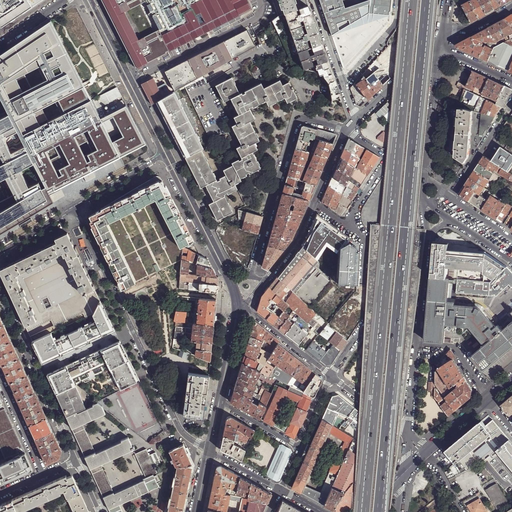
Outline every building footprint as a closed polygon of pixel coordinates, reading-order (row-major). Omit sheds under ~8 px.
[(0,0),(0,26),(2,27),(42,0),(0,0)] [(144,0),(101,0),(136,68),(165,53),(165,52),(170,50),(144,0)] [(144,0),(170,50),(170,51),(258,6),(259,4),(257,0),(144,0)] [(279,0),(280,2),(280,1),(285,15),(297,11),(298,10),(298,9),(303,7),(302,3),(301,0),(295,2),(294,0),(279,0)] [(341,0),(319,0),(332,34),(361,17),(357,4),(345,8),(341,0)] [(371,0),(357,4),(361,17),(332,34),(392,14),(370,12),(371,0)] [(371,0),(370,12),(392,14),(393,0),(371,0)] [(484,17),(487,15),(479,0),(473,0),(471,1),(480,19),(484,17)] [(491,13),(495,11),(489,0),(479,0),(487,15),(491,13)] [(499,8),(503,6),(499,0),(489,0),(495,11),(499,8)] [(476,21),(480,19),(471,1),(470,1),(462,5),(472,23),(476,21)] [(291,30),(302,26),(300,22),(303,21),(305,25),(314,22),(311,12),(308,7),(299,10),(301,13),(299,14),(300,15),(298,15),(297,11),(285,15),(291,30)] [(495,25),(488,28),(496,42),(498,42),(504,38),(505,37),(507,37),(511,33),(511,26),(505,19),(495,25)] [(65,196),(64,193),(63,189),(51,195),(50,193),(103,165),(116,159),(120,157),(146,143),(123,101),(116,86),(99,95),(90,99),(51,21),(0,55),(0,234),(50,205),(65,196)] [(302,26),(291,30),(298,52),(308,49),(310,48),(308,44),(311,43),(313,47),(322,44),(317,32),(314,22),(305,25),(306,28),(305,29),(306,30),(304,31),(302,26)] [(478,34),(472,37),(476,44),(477,45),(479,45),(483,44),(482,42),(494,42),(496,42),(488,28),(478,34)] [(247,30),(165,72),(175,91),(256,46),(247,30)] [(457,47),(480,58),(485,48),(482,47),(483,44),(479,45),(478,46),(476,45),(477,45),(476,44),(472,37),(462,42),(457,45),(457,47)] [(493,50),(488,61),(500,67),(505,69),(509,71),(511,65),(511,46),(504,43),(499,46),(494,48),(493,50)] [(312,61),(313,60),(313,61),(315,60),(314,60),(316,59),(318,63),(316,63),(316,65),(327,61),(324,52),(322,44),(313,47),(312,47),(314,52),(309,53),(308,49),(298,52),(300,56),(304,69),(314,65),(312,61)] [(484,60),(488,61),(493,50),(485,46),(485,48),(480,58),(484,60)] [(323,74),(324,79),(327,83),(334,80),(330,67),(327,61),(316,65),(320,75),(323,74)] [(379,64),(353,81),(364,96),(389,79),(379,64)] [(473,71),(466,87),(474,90),(481,75),(473,71)] [(485,77),(481,75),(474,90),(482,94),(489,79),(485,77)] [(201,149),(185,157),(186,160),(193,172),(201,188),(206,186),(209,193),(214,202),(209,204),(217,220),(233,212),(224,195),(227,193),(228,194),(238,190),(235,184),(241,181),(240,179),(247,175),(246,174),(249,173),(250,174),(260,168),(252,153),(257,150),(254,143),(259,141),(249,121),(254,118),(249,107),(252,105),(252,107),(265,100),(268,106),(284,97),(287,102),(296,98),(292,89),(293,89),(292,87),(291,87),(288,82),(282,85),(279,80),(263,88),(260,83),(244,91),(245,92),(242,94),(241,92),(239,93),(231,77),(216,85),(223,101),(230,98),(238,114),(233,116),(237,123),(231,125),(233,129),(242,146),(237,148),(242,159),(239,161),(239,159),(232,163),(233,165),(224,170),(226,176),(220,179),(221,180),(218,182),(201,149)] [(141,84),(151,105),(157,102),(163,98),(153,78),(143,83),(141,84)] [(482,94),(481,97),(489,101),(498,83),(493,81),(489,79),(482,94)] [(334,80),(327,83),(328,85),(330,93),(331,100),(340,97),(336,84),(334,80)] [(498,83),(489,101),(497,105),(505,86),(502,85),(498,83)] [(502,107),(511,91),(511,89),(509,88),(505,86),(497,105),(502,107)] [(466,105),(476,108),(481,97),(473,94),(465,90),(464,90),(462,97),(460,105),(466,105)] [(185,157),(201,149),(170,95),(163,98),(157,102),(160,108),(179,146),(185,157)] [(489,101),(481,97),(476,108),(474,112),(482,114),(496,116),(502,107),(497,105),(489,101)] [(470,147),(471,134),(472,124),(473,111),(466,109),(460,109),(459,110),(459,117),(457,117),(456,126),(458,126),(457,133),(457,140),(455,140),(454,150),(456,150),(455,157),(465,163),(469,157),(470,147)] [(496,116),(482,114),(479,135),(483,136),(496,116)] [(511,133),(511,124),(507,121),(505,124),(503,127),(511,133)] [(310,137),(315,139),(318,130),(302,125),(300,131),(299,134),(310,137)] [(315,139),(316,139),(333,144),(334,141),(337,135),(323,131),(318,130),(315,139)] [(298,140),(295,148),(305,151),(307,145),(308,145),(310,137),(299,134),(298,140)] [(496,143),(505,149),(508,144),(510,142),(501,136),(499,139),(496,143)] [(316,139),(313,149),(315,151),(314,154),(327,157),(329,151),(333,144),(316,139)] [(346,144),(345,148),(359,158),(364,148),(349,139),(346,144)] [(511,153),(507,150),(505,149),(501,146),(499,149),(496,154),(511,164),(511,153)] [(293,156),(292,162),(305,166),(307,159),(309,152),(305,151),(295,148),(293,156)] [(360,158),(359,158),(345,148),(343,153),(341,158),(357,169),(359,164),(357,163),(356,163),(358,159),(359,160),(360,158)] [(379,157),(367,149),(366,151),(362,159),(373,167),(379,157)] [(311,160),(308,167),(321,171),(323,166),(327,157),(314,154),(311,160)] [(511,164),(496,154),(495,156),(491,161),(498,165),(502,168),(511,174),(511,164)] [(482,160),(479,164),(492,172),(493,173),(495,170),(498,165),(491,161),(486,158),(484,156),(482,160)] [(357,169),(341,158),(337,165),(336,168),(349,177),(361,185),(367,176),(357,169)] [(359,164),(357,169),(367,176),(373,167),(362,159),(361,159),(359,164)] [(290,169),(288,176),(301,180),(303,173),(305,166),(292,162),(290,169)] [(492,172),(479,164),(476,168),(474,171),(487,179),(492,172)] [(302,181),(306,182),(316,184),(321,171),(308,167),(305,174),(302,181)] [(332,177),(345,186),(347,187),(356,193),(358,190),(347,182),(349,177),(336,168),(333,175),(332,177)] [(511,175),(511,174),(502,168),(499,173),(501,175),(509,180),(511,175)] [(484,188),(489,180),(487,179),(474,171),(472,175),(470,178),(484,188)] [(87,181),(97,177),(94,172),(85,177),(87,181)] [(491,182),(496,175),(493,173),(492,172),(487,179),(489,180),(491,182)] [(286,181),(285,185),(294,187),(300,189),(302,181),(301,180),(288,176),(286,181)] [(330,182),(329,185),(341,194),(345,186),(332,177),(330,182)] [(180,248),(183,247),(193,242),(190,235),(187,231),(178,213),(172,200),(169,196),(165,187),(161,180),(154,178),(149,181),(146,183),(147,184),(135,190),(133,191),(107,206),(90,216),(93,220),(90,222),(93,227),(95,231),(100,242),(102,247),(109,259),(109,260),(111,264),(114,270),(118,278),(120,282),(123,289),(136,283),(108,224),(138,209),(139,211),(140,210),(139,209),(146,206),(146,205),(155,200),(180,248)] [(479,195),(484,188),(470,178),(467,181),(465,185),(476,192),(479,195)] [(306,182),(303,190),(312,192),(314,189),(316,184),(306,182)] [(284,189),(283,193),(309,200),(309,198),(312,193),(312,192),(303,190),(302,195),(292,192),(294,187),(285,185),(284,189)] [(327,190),(325,193),(338,202),(341,194),(329,185),(327,190)] [(469,202),(476,192),(465,185),(462,190),(459,195),(469,202)] [(190,235),(193,242),(194,241),(191,234),(190,235),(188,230),(189,230),(182,217),(181,217),(179,213),(180,213),(173,200),(170,195),(171,195),(166,186),(165,187),(169,196),(172,200),(178,213),(187,231),(190,235)] [(351,201),(356,193),(347,187),(343,195),(351,201)] [(474,205),(482,210),(488,200),(482,196),(479,195),(476,192),(469,202),(474,205)] [(282,197),(280,204),(290,206),(293,208),(304,210),(306,207),(309,200),(283,193),(282,197)] [(338,202),(325,193),(323,198),(322,201),(334,210),(338,202)] [(346,208),(351,201),(343,195),(339,203),(340,203),(346,208)] [(489,215),(496,220),(506,206),(491,196),(488,200),(482,210),(489,215)] [(341,215),(346,208),(340,203),(335,211),(341,215)] [(501,223),(511,205),(507,203),(506,206),(496,220),(499,222),(501,223)] [(278,210),(277,214),(300,220),(303,215),(304,210),(293,208),(292,212),(288,211),(290,206),(280,204),(278,210)] [(502,223),(511,207),(511,205),(501,223),(502,223)] [(262,223),(263,217),(238,209),(239,220),(242,220),(261,226),(262,223)] [(317,213),(302,245),(308,250),(320,261),(320,262),(328,250),(339,257),(337,283),(345,284),(345,285),(349,285),(349,284),(358,284),(360,244),(317,213)] [(275,219),(274,225),(296,231),(298,226),(300,220),(277,214),(275,219)] [(241,228),(242,228),(242,230),(246,231),(258,234),(260,230),(261,226),(242,220),(239,220),(240,227),(240,229),(241,229),(241,228)] [(273,229),(271,235),(291,240),(292,239),(293,237),(296,231),(274,225),(273,229)] [(109,260),(109,259),(102,247),(100,242),(95,231),(93,227),(92,228),(99,243),(100,243),(102,247),(101,247),(108,261),(110,265),(116,278),(117,278),(119,283),(118,283),(122,290),(123,289),(120,282),(118,278),(114,270),(111,264),(109,260)] [(252,265),(251,247),(235,248),(234,231),(222,231),(223,258),(234,258),(234,266),(252,265)] [(0,271),(15,304),(28,332),(52,321),(54,326),(83,313),(86,318),(93,315),(100,301),(98,297),(86,271),(74,246),(68,233),(66,234),(59,237),(55,239),(57,243),(50,246),(38,252),(14,263),(0,269),(0,271)] [(268,245),(284,249),(291,240),(271,235),(270,240),(268,245)] [(434,242),(431,277),(449,279),(490,282),(499,274),(507,267),(486,253),(479,252),(448,250),(448,246),(449,243),(434,242)] [(268,269),(284,249),(268,245),(265,255),(262,266),(268,269)] [(189,262),(196,264),(212,268),(210,264),(208,260),(195,253),(183,247),(182,252),(181,260),(189,262)] [(320,261),(308,250),(280,280),(288,287),(291,284),(292,285),(294,282),(293,281),(310,262),(315,266),(320,261)] [(188,275),(189,262),(181,260),(181,262),(180,274),(188,275)] [(212,268),(196,264),(196,266),(197,266),(197,275),(217,277),(214,271),(212,268)] [(511,272),(507,267),(499,274),(510,285),(511,282),(511,272)] [(219,277),(217,277),(197,275),(188,275),(180,274),(180,281),(184,282),(189,282),(218,285),(218,281),(219,277)] [(271,284),(269,287),(284,301),(293,291),(292,291),(288,287),(280,280),(277,277),(271,284)] [(483,371),(511,347),(511,323),(511,324),(503,330),(501,332),(497,327),(485,314),(483,311),(480,309),(476,308),(473,307),(454,306),(447,305),(447,302),(449,279),(431,277),(425,341),(444,342),(445,324),(470,326),(486,345),(471,357),(483,371)] [(505,285),(498,278),(491,285),(454,282),(453,291),(494,294),(505,285)] [(218,285),(189,282),(188,290),(192,290),(195,290),(217,292),(218,288),(218,285)] [(273,324),(283,311),(288,305),(284,301),(269,287),(268,289),(261,297),(257,310),(258,311),(258,312),(265,318),(273,324)] [(294,293),(284,301),(288,305),(289,306),(293,311),(298,316),(312,327),(310,329),(314,332),(317,329),(316,328),(314,326),(317,322),(319,324),(324,328),(327,324),(328,323),(310,306),(294,293)] [(198,302),(197,309),(194,309),(194,312),(197,313),(196,319),(198,320),(197,324),(214,326),(214,321),(215,311),(216,304),(216,300),(201,299),(200,299),(199,303),(198,302)] [(115,329),(100,301),(93,315),(96,320),(57,338),(54,332),(33,342),(42,363),(115,329)] [(283,311),(273,324),(276,326),(279,329),(287,319),(288,317),(289,316),(283,311)] [(174,321),(176,322),(181,323),(185,323),(185,321),(186,318),(182,317),(182,312),(177,312),(176,312),(174,321)] [(292,323),(287,319),(279,329),(282,331),(285,333),(292,323)] [(252,330),(250,336),(262,341),(266,330),(260,326),(255,321),(254,322),(253,327),(252,330)] [(295,341),(299,344),(307,333),(293,322),(292,323),(285,333),(289,336),(295,341)] [(213,331),(214,326),(197,324),(194,323),(193,328),(175,327),(175,332),(193,333),(213,336),(213,331)] [(320,333),(324,328),(319,324),(316,328),(317,329),(314,332),(318,336),(320,333)] [(332,328),(327,324),(324,328),(320,333),(327,339),(334,330),(332,328)] [(266,330),(262,341),(263,341),(275,347),(278,343),(279,341),(269,333),(266,330)] [(334,330),(327,339),(330,341),(337,332),(334,330)] [(193,333),(175,332),(174,339),(178,340),(197,342),(212,343),(213,339),(213,336),(193,333)] [(337,332),(330,341),(333,344),(341,350),(344,345),(347,341),(338,333),(337,332)] [(0,357),(15,350),(7,333),(0,336),(0,357)] [(275,347),(263,341),(262,341),(250,336),(250,338),(248,343),(260,348),(261,346),(264,348),(265,347),(267,348),(266,351),(271,353),(275,347)] [(48,374),(56,394),(76,385),(110,369),(120,390),(140,381),(121,341),(48,374)] [(327,352),(313,341),(306,350),(314,356),(320,361),(327,352)] [(212,347),(212,343),(197,342),(196,349),(211,351),(212,347)] [(246,349),(245,355),(256,360),(260,348),(248,343),(246,349)] [(275,347),(271,353),(268,359),(270,359),(276,365),(277,364),(285,349),(281,346),(278,343),(275,347)] [(320,361),(326,365),(332,364),(334,361),(341,350),(333,344),(327,352),(320,361)] [(260,348),(256,360),(258,361),(265,364),(266,362),(268,360),(268,359),(271,353),(266,351),(260,348)] [(211,355),(211,351),(196,349),(196,356),(210,361),(211,355)] [(289,352),(285,349),(277,364),(285,370),(293,356),(289,352)] [(451,349),(447,354),(451,361),(453,359),(456,357),(451,350),(451,349)] [(0,361),(0,362),(2,366),(19,359),(15,350),(0,357),(0,361)] [(188,360),(190,354),(180,350),(178,356),(188,360)] [(439,367),(438,368),(439,369),(451,361),(447,354),(437,366),(439,367)] [(244,358),(242,362),(255,369),(258,361),(256,360),(245,355),(244,358)] [(301,361),(293,356),(285,370),(301,381),(309,368),(301,361)] [(4,370),(6,375),(23,367),(19,359),(2,366),(4,370)] [(456,364),(453,359),(451,361),(439,369),(445,378),(459,368),(456,364)] [(258,361),(255,369),(260,372),(265,364),(258,361)] [(240,371),(238,376),(254,384),(257,377),(260,372),(255,369),(242,362),(240,371)] [(265,364),(260,372),(269,376),(274,368),(266,362),(265,364)] [(269,376),(278,380),(279,381),(285,370),(277,364),(276,365),(274,368),(269,376)] [(8,380),(10,384),(27,376),(23,367),(6,375),(8,380)] [(312,371),(309,368),(301,381),(307,385),(315,373),(312,371)] [(439,369),(438,368),(436,372),(442,380),(445,378),(439,369)] [(461,373),(459,368),(445,378),(451,387),(455,385),(457,382),(464,377),(461,373)] [(285,370),(279,381),(291,386),(297,389),(301,381),(285,370)] [(263,382),(274,387),(275,385),(278,380),(269,376),(260,372),(257,377),(264,380),(263,382)] [(436,384),(444,395),(447,393),(450,390),(447,387),(442,380),(436,372),(436,382),(436,384)] [(188,373),(185,397),(183,414),(203,417),(204,417),(206,396),(209,376),(188,373)] [(315,373),(307,385),(301,381),(297,389),(303,392),(306,393),(313,396),(315,392),(318,386),(322,378),(318,376),(315,373)] [(12,388),(14,392),(31,384),(27,376),(10,384),(12,388)] [(236,384),(234,389),(250,398),(252,392),(256,385),(254,384),(238,376),(236,384)] [(468,384),(464,377),(457,382),(457,386),(458,387),(454,391),(463,404),(471,397),(472,390),(468,384)] [(31,384),(14,392),(16,397),(18,401),(35,393),(31,384)] [(76,385),(56,394),(62,406),(65,412),(67,417),(77,412),(87,408),(87,407),(76,385)] [(291,386),(289,391),(302,397),(311,401),(312,399),(313,397),(313,396),(306,393),(303,392),(297,389),(291,386)] [(302,397),(289,391),(279,387),(264,421),(294,439),(300,427),(301,427),(308,412),(306,412),(311,401),(302,397)] [(266,390),(261,388),(258,395),(255,400),(259,402),(260,403),(266,390)] [(231,402),(247,411),(251,402),(253,399),(250,398),(234,389),(233,394),(231,402)] [(435,397),(440,402),(444,399),(436,389),(435,394),(435,397)] [(271,393),(266,390),(260,403),(266,406),(271,393)] [(459,407),(463,404),(454,391),(449,395),(446,397),(448,400),(455,410),(459,407)] [(252,392),(250,398),(253,399),(255,400),(258,395),(252,392)] [(20,405),(22,409),(39,401),(36,396),(35,393),(18,401),(20,405)] [(361,423),(366,417),(339,395),(333,396),(322,419),(331,424),(333,426),(338,415),(347,419),(348,420),(346,423),(349,425),(352,422),(356,425),(356,439),(391,465),(392,465),(393,465),(394,464),(395,453),(392,450),(397,443),(383,433),(385,431),(374,423),(370,429),(361,423)] [(511,396),(501,405),(510,416),(511,414),(511,396)] [(0,403),(2,402),(0,397),(0,484),(33,470),(25,453),(6,462),(0,464),(0,403)] [(454,412),(455,410),(448,400),(447,401),(454,412)] [(24,414),(26,418),(43,410),(41,406),(39,401),(22,409),(24,414)] [(451,414),(454,412),(447,401),(442,405),(449,416),(451,414)] [(25,453),(2,402),(0,403),(0,448),(6,462),(25,453)] [(251,402),(247,411),(260,419),(265,408),(266,406),(260,403),(259,402),(257,405),(255,404),(256,403),(254,402),(253,403),(251,402)] [(82,431),(79,426),(83,424),(106,414),(102,406),(98,403),(95,404),(96,405),(78,414),(77,412),(67,417),(69,423),(72,429),(74,434),(82,431)] [(28,422),(29,425),(46,417),(43,410),(26,418),(28,422)] [(251,437),(254,430),(231,417),(230,416),(229,416),(227,417),(226,419),(224,429),(223,436),(234,439),(240,440),(245,442),(246,442),(248,436),(251,437)] [(29,425),(35,439),(52,431),(47,419),(46,417),(29,425)] [(328,431),(331,424),(322,419),(311,446),(308,445),(305,451),(303,455),(300,461),(303,462),(292,488),(301,493),(303,487),(306,480),(317,456),(328,431)] [(493,420),(486,426),(496,437),(502,432),(493,420)] [(476,425),(475,426),(486,438),(490,443),(496,437),(486,426),(485,426),(481,421),(476,425)] [(74,434),(85,457),(96,453),(83,424),(79,426),(82,431),(74,434)] [(351,445),(354,439),(339,429),(333,426),(331,424),(328,431),(345,441),(351,445)] [(470,431),(469,432),(479,444),(486,438),(475,426),(470,431)] [(38,445),(39,447),(56,439),(52,431),(35,439),(36,441),(38,445)] [(465,435),(462,437),(472,450),(476,447),(479,444),(469,432),(465,435)] [(496,437),(490,443),(492,446),(494,449),(496,450),(508,439),(505,436),(502,432),(496,437)] [(224,450),(242,460),(246,450),(239,446),(233,443),(234,439),(223,436),(222,440),(221,445),(222,445),(223,445),(223,448),(225,449),(224,450)] [(459,440),(455,443),(475,467),(479,464),(481,462),(472,450),(462,437),(459,440)] [(100,471),(98,466),(101,465),(134,450),(128,438),(121,441),(122,442),(96,453),(85,457),(90,470),(91,469),(93,474),(100,471)] [(56,439),(39,447),(42,455),(60,447),(56,439)] [(511,443),(508,439),(496,450),(502,457),(503,456),(511,448),(511,443)] [(239,446),(246,450),(248,442),(246,442),(244,444),(245,442),(240,440),(239,446)] [(339,455),(337,459),(336,459),(328,475),(329,476),(328,478),(335,481),(348,451),(351,445),(345,441),(343,445),(341,446),(338,452),(339,455)] [(450,447),(449,449),(459,461),(464,468),(467,471),(475,467),(455,443),(450,447)] [(175,467),(177,467),(176,473),(191,476),(193,469),(193,465),(183,444),(169,451),(173,458),(171,459),(175,467)] [(485,452),(479,444),(476,447),(485,457),(487,455),(485,452)] [(290,451),(281,446),(268,475),(278,480),(284,466),(290,451)] [(492,446),(485,452),(487,455),(494,449),(492,446)] [(62,451),(60,447),(42,455),(47,464),(54,461),(59,458),(62,451)] [(511,448),(503,456),(506,461),(511,456),(511,448)] [(153,475),(157,473),(154,466),(161,464),(156,453),(149,455),(146,449),(135,454),(146,478),(153,475)] [(449,449),(446,451),(455,462),(456,464),(459,461),(449,449)] [(351,452),(348,451),(335,481),(333,485),(347,491),(352,485),(352,484),(350,480),(350,478),(350,476),(351,452)] [(511,456),(506,461),(503,456),(502,457),(511,469),(511,456)] [(464,468),(459,461),(456,464),(455,465),(459,472),(464,468)] [(114,493),(101,465),(98,466),(100,471),(93,474),(99,487),(106,484),(110,494),(114,493)] [(231,489),(231,487),(237,489),(240,476),(220,466),(218,466),(217,467),(212,491),(224,494),(226,488),(227,488),(226,494),(236,496),(237,490),(231,489)] [(445,473),(447,477),(453,472),(450,468),(445,473)] [(176,473),(175,477),(174,476),(172,486),(173,486),(172,490),(188,493),(190,484),(191,476),(176,473)] [(89,511),(87,506),(78,489),(72,475),(67,477),(66,475),(52,482),(15,498),(0,504),(0,507),(1,509),(0,509),(0,511),(89,511)] [(99,487),(104,498),(109,510),(110,511),(122,511),(119,505),(159,487),(153,475),(146,478),(143,479),(143,481),(115,494),(114,493),(110,494),(106,484),(99,487)] [(328,475),(320,494),(324,496),(324,494),(328,496),(332,488),(333,485),(335,481),(328,478),(329,476),(328,475)] [(236,496),(242,498),(243,498),(243,496),(242,496),(242,494),(248,495),(251,483),(240,476),(237,489),(237,490),(236,496)] [(248,495),(247,499),(249,499),(268,503),(271,494),(251,483),(248,495)] [(509,505),(497,484),(487,490),(499,511),(509,505)] [(344,494),(347,491),(333,485),(332,488),(344,494)] [(353,487),(352,485),(347,491),(344,494),(336,504),(335,511),(348,511),(352,509),(353,487)] [(336,504),(344,494),(332,488),(328,496),(324,506),(329,509),(335,511),(336,504)] [(304,495),(324,506),(328,496),(324,494),(324,496),(320,494),(307,489),(304,495)] [(183,511),(185,506),(188,493),(172,490),(171,497),(169,497),(167,507),(169,507),(167,511),(183,511)] [(210,501),(208,509),(220,511),(226,511),(229,499),(241,502),(242,498),(236,496),(226,494),(224,494),(212,491),(210,501)] [(241,502),(238,511),(246,511),(249,499),(247,499),(243,498),(242,498),(241,502)] [(249,499),(246,511),(263,511),(268,503),(249,499)] [(486,511),(487,511),(480,499),(468,505),(471,511),(486,511)] [(304,511),(291,504),(282,500),(277,511),(304,511)]
